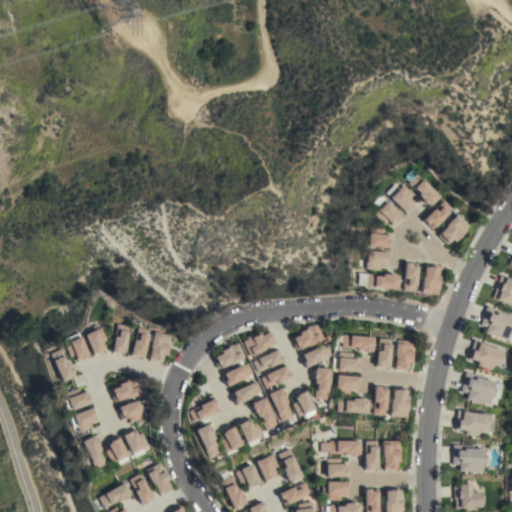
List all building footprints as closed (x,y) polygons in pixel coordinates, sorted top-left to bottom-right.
[(429,206),(427,204),(426,205),(420,199),(421,198),(416,193),(417,192),(408,183),(417,174),(439,196),(429,206)] [(385,193),(393,185),(398,189),(403,185),(412,194),(409,198),(412,201),(415,203),(405,213),(390,198),(385,193)] [(371,204),(379,195),(386,202),(386,201),(402,217),(392,226),(389,224),(390,223),(388,220),(383,224),(373,214),(378,210),(371,204)] [(433,228),(433,227),(431,229),(423,220),(443,200),(450,208),(447,212),(448,213),(433,228)] [(468,226),(464,229),(466,231),(454,242),(452,239),(446,245),(437,235),(446,227),(444,225),(456,214),(468,226)] [(367,246),(369,227),(383,229),(382,234),(386,235),(387,234),(390,235),(388,248),(387,247),(387,248),(367,246)] [(388,253),(386,267),(383,266),(383,265),(379,265),(378,271),(364,269),(366,250),(388,253)] [(414,286),(413,286),(413,292),(401,290),(403,278),(402,278),(404,262),(416,264),(416,266),(417,266),(414,286)] [(437,266),(438,267),(437,276),(438,276),(437,285),(439,285),(438,289),(437,289),(436,295),(419,293),(421,277),(423,277),(425,264),(437,266)] [(356,285),(357,273),(378,275),(379,274),(386,275),(386,274),(394,275),(397,276),(395,290),(365,286),(356,285)] [(511,306),(491,298),(494,289),(499,276),(511,281),(511,306)] [(484,333),(486,327),(479,325),(485,306),(505,313),(504,316),(511,318),(511,333),(511,334),(509,333),(506,341),(484,333)] [(123,354),(111,352),(113,336),(114,337),(116,324),(127,326),(123,354)] [(289,338),(290,338),(289,336),(305,328),(305,327),(309,325),(309,326),(314,324),(321,339),(319,340),(319,341),(313,343),(313,344),(307,347),(306,345),(297,349),(295,350),(289,338)] [(83,335),(99,327),(105,341),(99,343),(101,346),(102,346),(104,349),(92,354),(91,353),(83,335)] [(142,358),(129,355),(133,340),(134,340),(137,327),(148,330),(142,358)] [(241,341),(246,339),(245,337),(262,329),(264,333),(268,331),(274,343),(263,348),(263,350),(251,356),(251,355),(248,356),(241,341)] [(169,335),(168,341),(170,342),(165,364),(148,360),(150,348),(149,348),(152,335),(153,335),(154,332),(169,335)] [(371,352),(368,352),(360,351),(355,350),(353,349),(340,347),(341,335),(372,338),(371,352)] [(62,344),(60,340),(65,337),(67,342),(78,337),(87,357),(75,362),(72,355),(67,357),(62,344)] [(388,366),(387,366),(387,367),(375,366),(378,338),(390,339),(389,345),(390,345),(388,366)] [(396,340),(412,342),(411,347),(413,347),(411,363),(408,363),(407,371),(394,369),(395,357),(393,357),(396,340)] [(476,366),(477,362),(467,359),(473,340),(487,344),(487,346),(502,351),(498,367),(491,365),(490,370),(476,366)] [(243,358),(240,359),(241,360),(229,365),(228,364),(219,368),(217,369),(211,357),(212,357),(211,355),(227,347),(227,346),(231,344),(231,345),(236,343),(243,358)] [(304,367),(298,356),(324,344),(329,355),(318,360),(318,361),(304,367)] [(60,382),(50,360),(47,354),(58,349),(63,360),(64,360),(67,367),(68,366),(71,373),(72,376),(60,382)] [(276,349),(281,361),(267,368),(267,367),(256,372),(251,362),(276,349)] [(336,370),(337,352),(352,353),(351,359),(355,359),(355,358),(359,359),(357,372),(356,372),(336,370)] [(251,374),(226,386),(223,381),(225,380),(222,374),(246,363),(251,374)] [(275,384),(275,383),(263,389),(258,378),(283,366),(289,377),(275,384)] [(312,399),(313,384),(312,384),(313,379),(312,379),(313,370),(314,370),(314,368),(327,369),(325,400),(312,399)] [(465,399),(466,393),(459,391),(464,372),(484,377),(483,380),(493,382),(492,388),(494,388),(492,397),(490,397),(488,405),(465,399)] [(334,394),(335,375),(357,377),(355,391),(352,391),(352,390),(348,390),(348,395),(334,394)] [(108,389),(109,389),(109,387),(126,381),(125,380),(134,376),(140,393),(125,399),(124,398),(115,401),(113,402),(108,389)] [(254,381),(259,392),(248,397),(248,398),(234,405),(232,399),(229,393),(254,381)] [(371,414),(373,386),(385,387),(385,389),(385,390),(384,410),(383,410),(382,416),(371,414)] [(388,416),(389,399),(391,399),(392,387),(405,388),(405,389),(406,389),(405,398),(406,398),(405,407),(407,407),(407,412),(405,412),(405,417),(388,416)] [(64,410),(59,396),(64,394),(63,393),(76,388),(78,393),(85,390),(89,402),(88,403),(88,404),(69,410),(68,409),(64,410)] [(278,388),(279,391),(280,390),(283,397),(282,398),(285,405),(284,405),(290,416),(279,422),(266,394),(278,388)] [(289,404),(294,402),(291,395),(303,389),(312,409),(311,409),(313,414),(304,418),(302,414),(295,417),(289,404)] [(262,398),(275,425),(264,431),(258,419),(258,420),(256,417),(256,418),(254,413),(253,413),(250,406),(251,406),(250,403),(262,398)] [(365,414),(335,411),(336,398),(348,400),(348,398),(356,399),(356,398),(364,399),(366,400),(365,414)] [(215,411),(215,412),(196,420),(192,422),(187,411),(212,399),(217,410),(215,411)] [(115,407),(136,400),(142,418),(128,423),(126,417),(123,418),(123,419),(120,420),(115,407)] [(91,408),(95,420),(88,422),(90,428),(76,432),(75,427),(71,428),(67,416),(91,408)] [(463,435),(464,431),(454,429),(456,410),(472,412),(472,413),(487,415),(487,416),(489,416),(488,423),(486,422),(485,432),(479,431),(478,436),(463,435)] [(235,425),(236,424),(236,423),(247,418),(250,424),(254,422),(260,435),(244,443),(235,425)] [(206,458),(193,430),(206,424),(207,427),(208,426),(211,433),(210,434),(213,441),(212,441),(218,452),(206,458)] [(217,440),(222,437),(219,431),(230,425),(240,445),(223,453),(217,440)] [(121,435),(122,435),(121,434),(132,428),(135,435),(140,432),(146,445),(130,453),(121,435)] [(79,441),(91,435),(92,438),(93,437),(97,445),(96,445),(99,452),(98,452),(103,463),(92,469),(89,462),(89,463),(79,441)] [(103,451),(107,448),(104,442),(115,437),(127,460),(117,465),(115,461),(109,463),(103,451)] [(358,455),(355,455),(355,456),(347,456),(347,455),(342,455),(342,454),(340,454),(327,454),(327,452),(319,452),(319,443),(327,443),(327,441),(335,441),(358,441),(358,455)] [(376,441),(376,469),(369,469),(369,470),(363,470),(363,453),(364,453),(364,441),(376,441)] [(399,462),(395,462),(395,470),(383,470),(382,458),(381,458),(381,441),(398,441),(398,446),(399,446),(399,462)] [(457,471),(458,465),(451,464),(452,445),(473,446),(472,449),(482,449),(482,455),(485,455),(484,465),(482,464),(481,473),(457,471)] [(288,483),(287,481),(286,481),(283,474),(284,473),(282,469),(283,468),(276,455),(288,449),(301,477),(288,483)] [(277,467),(272,469),(273,473),(275,472),(276,475),(264,481),(264,480),(263,480),(255,462),(264,458),(264,457),(271,454),(277,467)] [(325,477),(325,458),(339,458),(339,465),(343,465),(343,463),(346,463),(346,476),(345,476),(345,477),(325,477)] [(170,480),(166,483),(168,486),(169,486),(170,489),(159,496),(153,485),(152,485),(145,473),(144,470),(158,462),(161,467),(162,466),(170,480)] [(259,484),(247,489),(244,482),(239,484),(233,471),(250,464),(259,484)] [(151,499),(141,505),(133,491),(134,490),(128,479),(138,474),(151,499)] [(231,509),(219,481),(230,476),(236,490),(238,489),(240,494),(241,494),(244,500),(243,501),(244,503),(231,509)] [(285,505),(285,504),(283,505),(280,499),(278,494),(303,482),(308,493),(304,495),(304,496),(285,505)] [(325,500),(325,494),(320,494),(320,486),(325,486),(325,482),(346,482),(346,495),(339,495),(339,500),(325,500)] [(129,495),(126,496),(127,497),(120,501),(120,500),(115,502),(115,501),(102,509),(96,498),(122,483),(129,495)] [(470,493),(480,492),(480,508),(454,508),(454,499),(452,499),(452,484),(470,484),(470,493)] [(383,511),(383,501),(384,501),(384,488),(397,488),(397,489),(399,489),(399,498),(399,508),(401,508),(401,511),(383,511)] [(364,511),(364,505),(363,505),(363,489),(375,489),(375,491),(376,491),(376,511),(364,511)] [(239,511),(246,509),(246,507),(260,501),(265,511),(239,511)] [(310,501),(311,511),(290,511),(290,510),(297,509),(296,504),(310,501)] [(358,511),(327,511),(327,505),(340,505),(340,504),(347,504),(347,503),(355,502),(355,503),(358,503),(358,511)]
